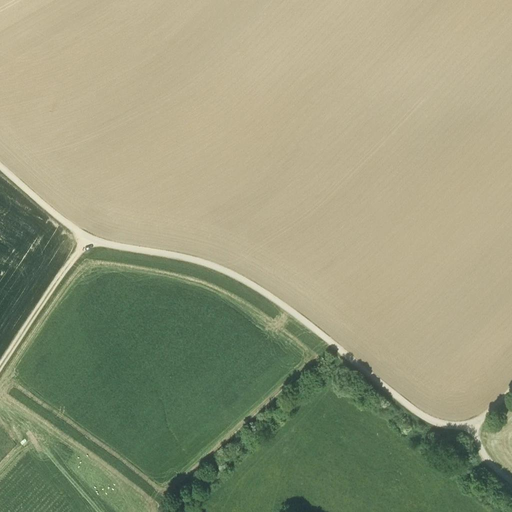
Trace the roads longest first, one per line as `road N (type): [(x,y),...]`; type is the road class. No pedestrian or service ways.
road 1 (unclassified): [(90,238),(227,271),(419,414),(471,424)]
road 2 (track): [(90,238),(0,366)]
